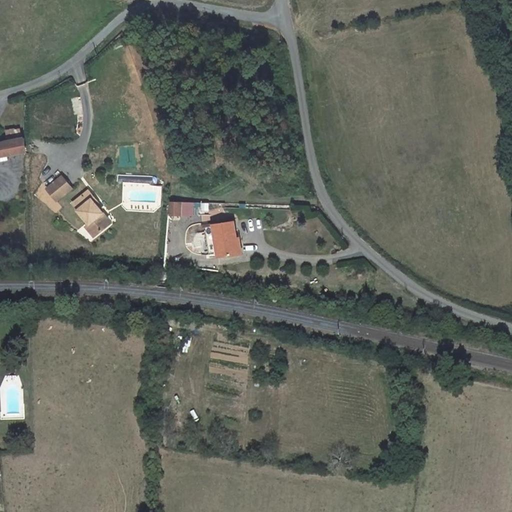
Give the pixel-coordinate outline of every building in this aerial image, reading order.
[(473,5),(466,6),(468,15),(476,13),(473,5)] [(0,132),(0,143),(22,139),(20,129),(0,132)] [(0,157),(9,155),(23,153),(25,152),(24,138),(22,139),(0,143),(0,157)] [(74,190),(62,176),(46,190),(57,203),(74,190)] [(89,191),(73,205),(90,224),(86,228),(95,238),(110,226),(102,216),(101,210),(98,205),(100,203),(89,191)] [(180,201),(170,201),(170,214),(180,215),(180,201)] [(113,223),(101,210),(102,216),(110,226),(113,223)] [(213,225),(213,227),(217,254),(218,257),(236,255),(235,245),(237,245),(234,222),(213,225)]
